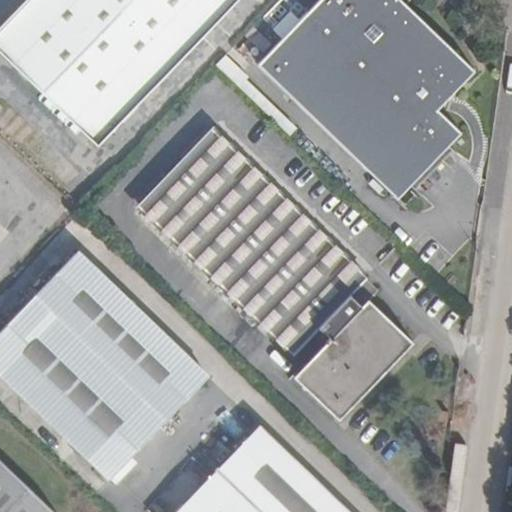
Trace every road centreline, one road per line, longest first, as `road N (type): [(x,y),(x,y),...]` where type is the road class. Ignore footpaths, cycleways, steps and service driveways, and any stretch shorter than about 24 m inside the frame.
road 1 (unknown): [(373,511),(93,238),(57,251),(0,313)]
road 2 (unclassified): [(483,511),(511,294)]
